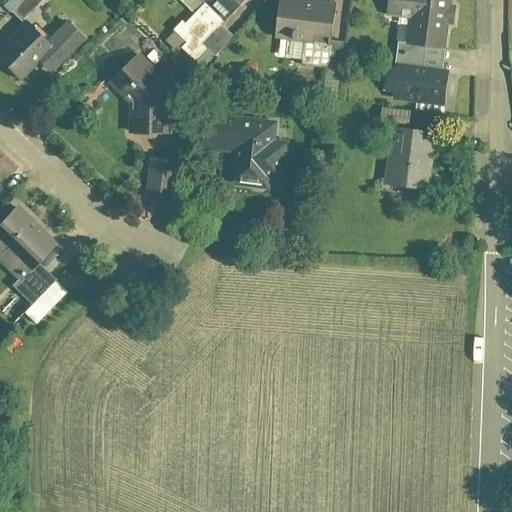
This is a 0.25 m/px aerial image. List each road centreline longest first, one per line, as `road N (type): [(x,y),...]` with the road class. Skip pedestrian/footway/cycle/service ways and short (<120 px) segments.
road 1 (residential): [(496,0),(492,215)]
road 2 (residential): [(0,113),(132,252)]
